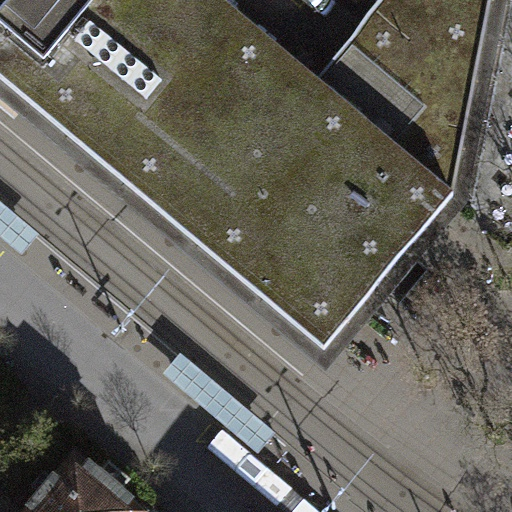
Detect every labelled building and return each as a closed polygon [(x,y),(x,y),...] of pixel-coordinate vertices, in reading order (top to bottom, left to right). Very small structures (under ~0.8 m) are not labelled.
[(0,0),(0,82),(325,354),(455,199),(316,86),(214,0),(0,0)] [(493,0),(388,0),(316,86),(455,199),(493,0)] [(0,209),(0,243),(14,255),(31,235),(0,209)] [(174,355),(157,375),(250,453),(267,433),(174,355)] [(139,511),(75,457),(29,511),(139,511)]
